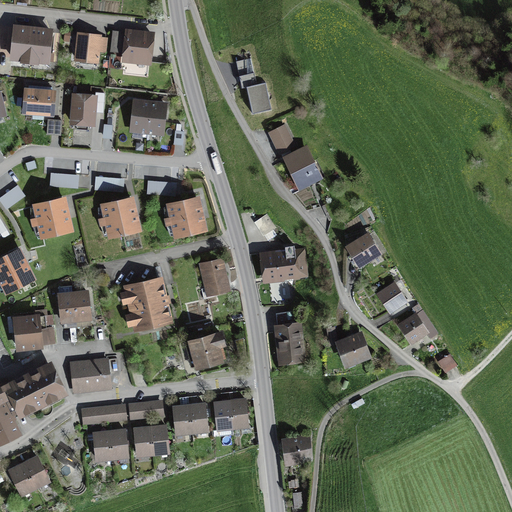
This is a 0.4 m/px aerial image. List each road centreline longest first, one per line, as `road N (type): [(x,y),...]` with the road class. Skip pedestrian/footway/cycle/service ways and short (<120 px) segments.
road 1 (unclassified): [(427,375),(347,300),(318,227),(276,179),(216,76),(189,0)]
road 2 (residential): [(0,450),(81,400),(263,382)]
road 3 (tertiary): [(263,382),(253,306),(211,163)]
road 4 (residential): [(0,176),(39,152),(211,163)]
road 5 (unclassified): [(427,375),(391,379),(332,413),(320,436),(314,511)]
road 6 (residential): [(0,7),(177,27)]
road 7 (unclassified): [(511,500),(475,422),(454,393),(427,375)]
road 8 (tertiary): [(211,163),(177,27)]
road 9 (tertiary): [(278,511),(263,382)]
